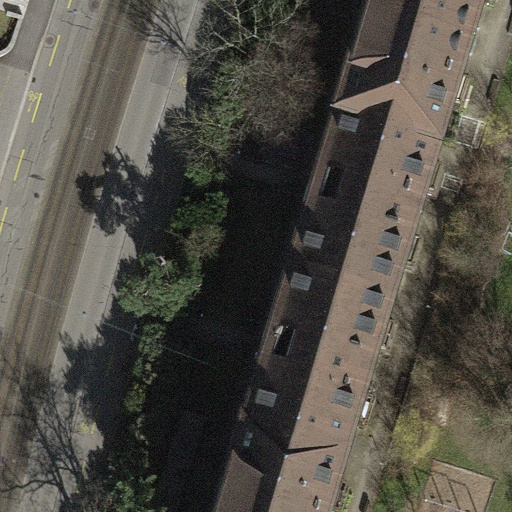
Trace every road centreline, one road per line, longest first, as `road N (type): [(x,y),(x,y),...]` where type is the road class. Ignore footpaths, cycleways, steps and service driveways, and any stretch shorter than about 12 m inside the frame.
road 1 (tertiary): [(35,511),(75,336),(180,0)]
road 2 (tertiary): [(79,0),(0,262)]
